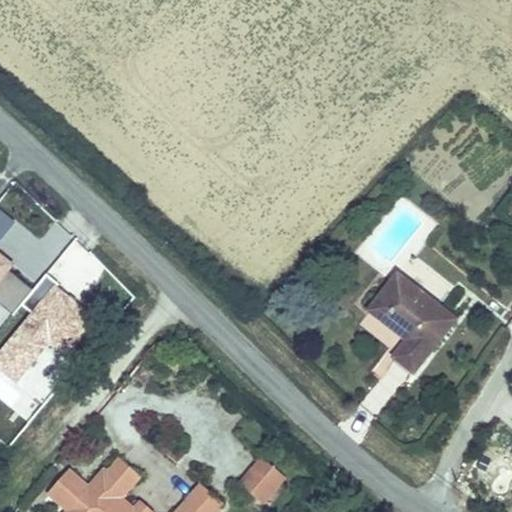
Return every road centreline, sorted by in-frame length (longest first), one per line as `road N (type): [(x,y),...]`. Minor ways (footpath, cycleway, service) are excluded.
road 1 (tertiary): [(0,131),(214,334),(414,507)]
road 2 (residential): [(414,507),(430,448),(511,319)]
